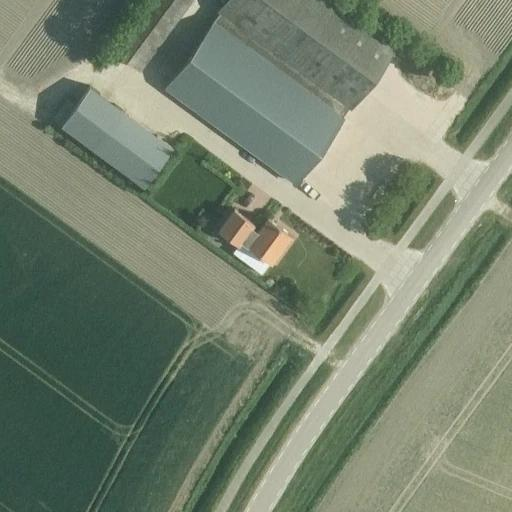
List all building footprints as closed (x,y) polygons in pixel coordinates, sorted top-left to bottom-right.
[(140,70),(190,0),(149,0),(113,50),(140,70)] [(396,43),(337,0),(227,0),(164,87),(293,182),(396,43)] [(144,186),(173,147),(90,86),(61,126),(144,186)] [(59,116),(74,92),(65,87),(50,110),(59,116)] [(289,241),(288,238),(291,234),(267,217),(257,230),(253,227),(255,225),(234,209),(219,230),(240,245),(242,242),(270,263),(273,259),(276,259),(279,254),(279,251),(283,246),(286,245),(289,241)]
